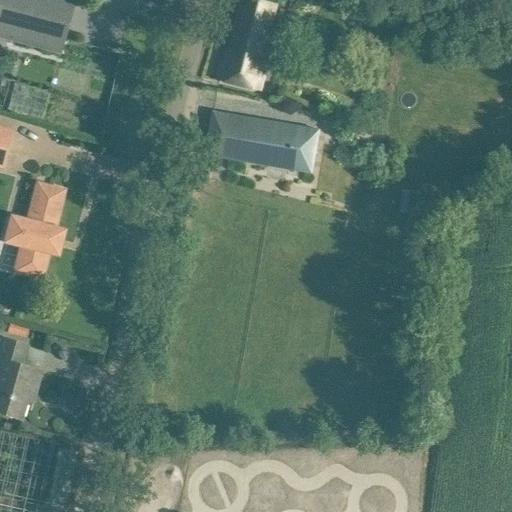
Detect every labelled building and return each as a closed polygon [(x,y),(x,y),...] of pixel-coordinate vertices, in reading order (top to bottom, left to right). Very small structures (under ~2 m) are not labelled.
[(0,0),(0,38),(39,49),(59,54),(73,0),(0,0)] [(276,7),(264,3),(251,0),(243,0),(230,51),(226,50),(217,81),(259,92),(271,49),(274,50),(276,42),(268,40),(276,7)] [(511,41),(502,40),(500,58),(511,59),(511,41)] [(55,111),(62,87),(29,78),(22,101),(55,111)] [(273,143),(276,125),(213,113),(205,156),(268,168),(269,160),(291,164),(290,170),(312,174),(319,132),(294,127),(291,146),(273,143)] [(0,129),(0,166),(3,168),(12,133),(0,129)] [(0,266),(12,270),(7,285),(28,293),(37,295),(42,279),(47,281),(52,263),(48,262),(57,231),(29,221),(19,251),(19,252),(0,245),(0,266)] [(26,339),(29,328),(10,322),(7,333),(26,339)] [(0,414),(1,415),(20,421),(29,391),(34,392),(40,373),(21,367),(27,347),(7,342),(1,340),(0,343),(0,362),(1,363),(0,366),(0,414)] [(0,511),(47,511),(62,446),(0,432),(0,511)]
